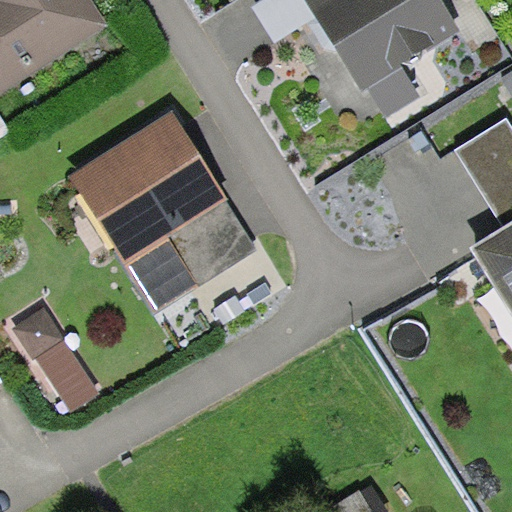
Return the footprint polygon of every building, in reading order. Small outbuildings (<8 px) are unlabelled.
[(0,0),(0,95),(108,27),(91,0),(0,0)] [(440,0),(308,0),(366,93),(370,90),(388,119),(422,98),(404,69),(462,33),(440,0)] [(171,117),(74,177),(159,312),(196,288),(164,237),(223,200),(200,164),(171,117)] [(456,152),(505,229),(511,224),(511,123),(509,118),(456,152)] [(223,200),(164,237),(196,288),(257,252),(223,200)] [(511,224),(505,229),(470,251),(511,315),(511,224)] [(47,307),(13,328),(35,362),(68,341),(47,307)]
